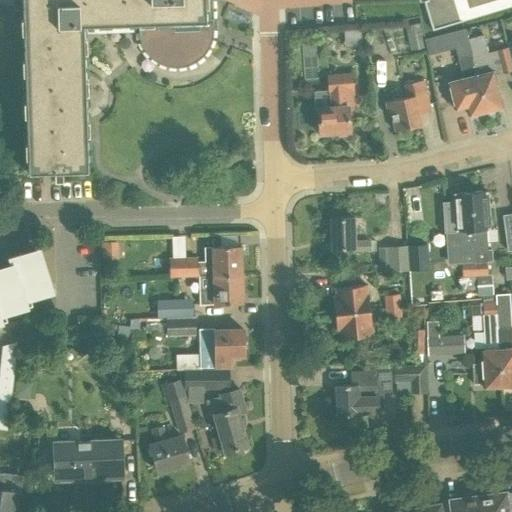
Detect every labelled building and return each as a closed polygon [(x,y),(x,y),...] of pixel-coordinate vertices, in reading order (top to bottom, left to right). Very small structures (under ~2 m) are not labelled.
[(14,0),(14,6),(22,5),(27,173),(53,172),(53,180),(62,179),(62,172),(88,171),(83,25),(138,24),(138,33),(139,37),(141,44),(144,50),(149,57),(155,61),(162,65),(170,67),(177,68),(185,67),(192,64),(197,61),(200,59),(204,55),(209,49),(212,42),(213,34),(213,27),(212,0),(14,0)] [(511,0),(425,0),(423,1),(432,30),(462,21),(462,19),(511,3),(511,0)] [(421,22),(405,26),(410,50),(426,47),(424,38),(421,22)] [(350,31),(357,49),(370,44),(364,26),(350,31)] [(463,30),(424,38),(426,47),(427,53),(453,47),(461,79),(447,83),(454,110),(465,107),(468,116),(484,112),(463,30)] [(511,71),(505,47),(487,52),(483,35),(468,39),(468,43),(470,54),(469,54),(471,60),(484,112),(501,108),(493,76),(511,71)] [(357,121),(353,73),(326,75),(328,94),(329,94),(331,107),(317,108),(319,135),(350,133),(349,121),(357,121)] [(420,126),(418,115),(431,112),(424,80),(404,85),(406,98),(384,103),(387,116),(390,116),(394,132),(420,126)] [(469,193),(474,277),(476,276),(477,296),(493,295),(493,294),(491,274),(488,274),(487,263),(491,263),(490,251),(488,251),(487,229),(489,229),(487,192),(469,193)] [(462,277),(474,277),(469,193),(452,194),(454,231),(448,232),(450,266),(461,265),(462,277)] [(511,213),(503,215),(506,237),(508,252),(511,250),(511,213)] [(354,240),(354,217),(330,218),(331,249),(353,248),(353,252),(371,251),(370,240),(354,240)] [(208,276),(241,275),(240,246),(204,247),(204,261),(197,261),(197,257),(185,257),(185,236),(172,236),(172,257),(169,257),(169,277),(198,277),(208,276)] [(408,245),(409,271),(428,270),(426,244),(408,245)] [(380,272),(396,272),(409,271),(408,245),(378,247),(380,272)] [(0,321),(6,320),(4,313),(32,305),(28,292),(48,285),(37,249),(8,258),(10,265),(0,267),(0,321)] [(241,275),(208,276),(209,292),(201,292),(202,304),(214,304),(214,305),(242,304),(241,275)] [(333,314),(369,311),(368,293),(366,294),(366,285),(334,288),(335,297),(332,297),(333,314)] [(385,309),(401,308),(400,294),(384,295),(385,309)] [(157,317),(184,317),(183,298),(157,299),(157,317)] [(483,318),(496,317),(495,317),(495,302),(494,302),(482,302),(483,318)] [(386,321),(402,319),(401,308),(385,309),(386,321)] [(369,311),(333,314),(335,331),(338,330),(339,339),(370,336),(369,327),(371,327),(369,311)] [(184,317),(157,317),(145,318),(145,332),(160,332),(160,324),(166,323),(166,336),(196,335),(195,317),(184,317)] [(481,363),(471,364),(473,384),(482,384),(483,388),(500,387),(496,327),(496,317),(483,318),(482,318),(483,328),(484,350),(480,350),(481,363)] [(511,326),(496,327),(500,387),(511,386),(511,326)] [(21,327),(10,331),(12,337),(24,334),(21,327)] [(214,331),(214,327),(200,327),(200,341),(201,369),(233,368),(233,355),(242,355),(241,330),(214,331)] [(424,354),(425,330),(415,329),(414,353),(424,354)] [(136,348),(146,347),(145,330),(131,331),(132,348),(136,348)] [(463,351),(462,332),(425,334),(426,353),(463,351)] [(0,426),(6,427),(14,343),(2,347),(1,347),(0,360),(0,426)] [(76,357),(76,356),(76,355),(76,354),(75,354),(75,353),(75,352),(74,352),(74,351),(73,350),(72,349),(71,349),(70,349),(69,348),(68,348),(67,348),(66,349),(65,349),(64,349),(63,350),(62,351),(62,352),(61,352),(61,353),(61,354),(60,354),(60,355),(60,356),(60,357),(60,358),(61,359),(61,360),(62,361),(62,362),(63,362),(63,363),(64,363),(65,363),(65,364),(66,364),(67,364),(68,364),(69,364),(70,364),(71,364),(71,363),(72,363),(73,363),(73,362),(74,362),(74,361),(75,360),(75,359),(76,358),(76,357)] [(199,369),(200,357),(176,356),(175,368),(199,369)] [(394,366),(394,364),(363,365),(363,370),(350,371),(351,385),(335,386),(336,416),(358,415),(358,414),(379,413),(379,410),(383,408),(382,391),(375,388),(375,378),(394,377),(394,382),(412,381),(412,386),(426,386),(425,365),(394,366)] [(211,387),(211,372),(185,373),(186,388),(206,387),(211,387)] [(180,379),(161,384),(166,400),(169,400),(179,433),(195,428),(186,398),(186,397),(180,379)] [(221,453),(244,447),(236,415),(247,412),(240,388),(218,394),(219,396),(206,400),(216,436),(211,438),(216,454),(220,452),(221,453)] [(168,440),(163,425),(151,429),(154,443),(148,445),(156,472),(188,463),(180,436),(168,440)] [(55,480),(121,477),(119,441),(53,444),(55,480)] [(20,495),(23,476),(0,472),(0,511),(10,511),(13,494),(20,495)] [(477,495),(479,511),(509,511),(510,509),(507,509),(504,491),(493,493),(489,491),(481,491),(478,495),(477,495)] [(479,511),(477,495),(476,496),(472,492),(464,493),(462,497),(450,499),(451,511),(479,511)] [(411,509),(411,511),(438,511),(437,504),(434,505),(432,502),(424,503),(422,507),(411,509)]
